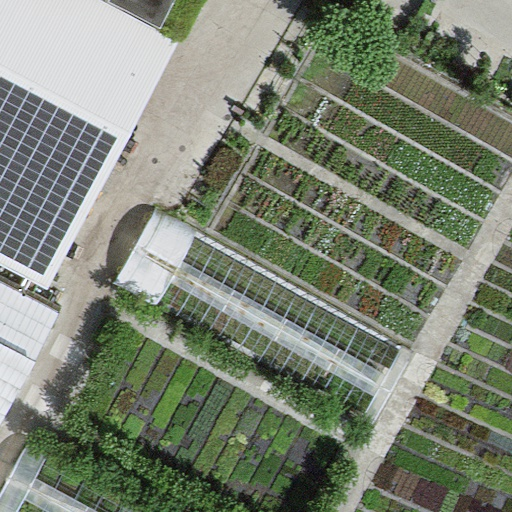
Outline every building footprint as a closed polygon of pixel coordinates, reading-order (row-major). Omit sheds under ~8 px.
[(102,0),(0,0),(0,263),(49,289),(179,41),(162,30),(108,3),(102,0)] [(109,0),(108,3),(162,30),(176,0),(109,0)] [(412,351),(157,208),(114,284),(370,426),(412,351)] [(0,425),(60,313),(0,281),(0,425)] [(168,511),(30,438),(0,494),(0,511),(168,511)]
